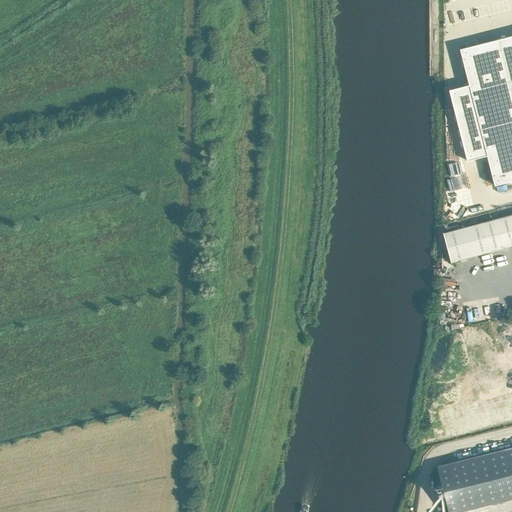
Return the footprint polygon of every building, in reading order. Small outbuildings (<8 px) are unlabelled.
[(469,85),(449,90),(467,160),(487,155),(494,185),(511,180),(511,35),(460,49),(469,85)] [(511,213),(443,232),(451,262),(511,245),(511,213)] [(511,323),(511,322),(490,325),(498,359),(511,355),(511,323)] [(490,325),(468,328),(477,364),(498,359),(490,325)] [(511,413),(508,396),(497,399),(503,421),(511,418),(511,413)] [(497,399),(486,401),(492,423),(503,421),(497,399)] [(486,401),(476,404),(481,426),(492,423),(486,401)] [(476,404),(465,407),(471,429),(481,426),(476,404)] [(465,407),(454,410),(460,431),(471,429),(465,407)] [(454,410),(443,412),(449,434),(460,431),(454,410)] [(511,511),(511,448),(436,467),(447,511),(511,511)]
